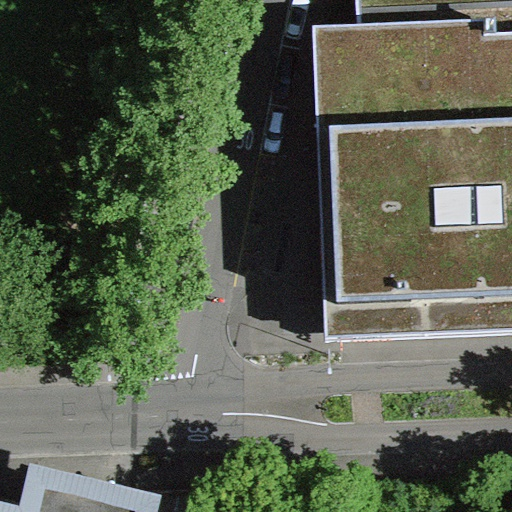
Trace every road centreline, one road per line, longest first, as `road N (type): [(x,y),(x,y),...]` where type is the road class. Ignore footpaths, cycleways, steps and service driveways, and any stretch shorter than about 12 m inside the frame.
road 1 (residential): [(184,417),(262,0)]
road 2 (residential): [(511,370),(366,376),(184,417)]
road 3 (residential): [(184,417),(369,435),(511,428)]
road 4 (residential): [(0,423),(184,417)]
